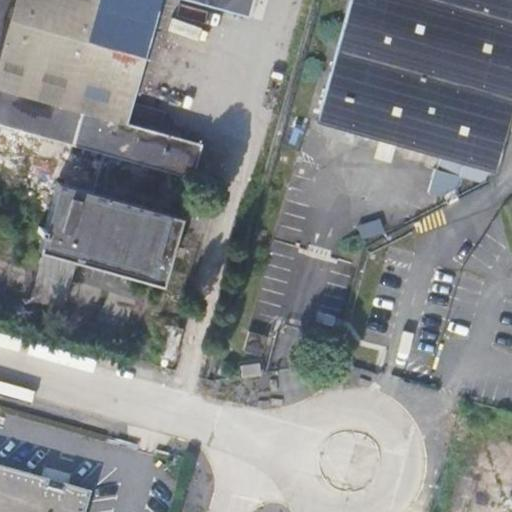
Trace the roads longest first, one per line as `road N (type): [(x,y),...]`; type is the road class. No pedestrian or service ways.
road 1 (unknown): [(383,400),(437,251),(465,216),(511,182)]
road 2 (unclassified): [(0,363),(242,431)]
road 3 (unknown): [(383,400),(364,464),(449,500)]
road 4 (unclassified): [(242,431),(364,464)]
